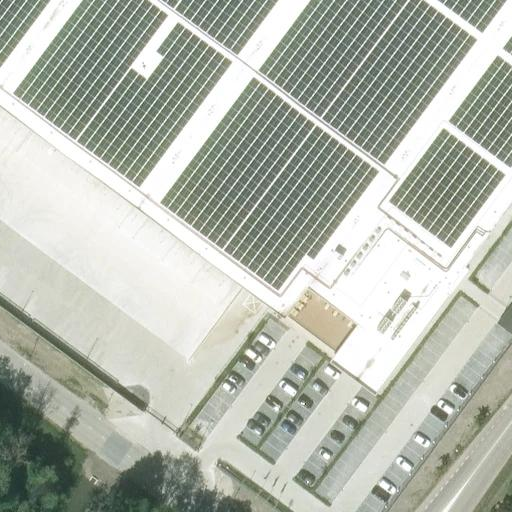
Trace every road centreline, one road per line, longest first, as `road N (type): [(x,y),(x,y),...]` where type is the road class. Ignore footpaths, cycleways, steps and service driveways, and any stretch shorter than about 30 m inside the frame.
road 1 (unknown): [(238,48),(296,192),(294,213),(239,292)]
road 2 (unknown): [(238,48),(64,239)]
road 3 (unclassified): [(201,511),(0,362)]
